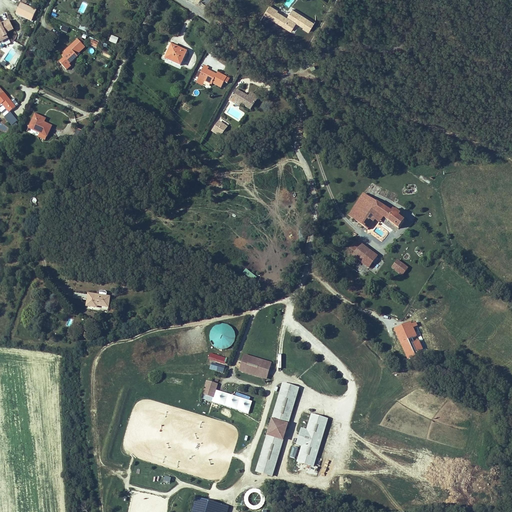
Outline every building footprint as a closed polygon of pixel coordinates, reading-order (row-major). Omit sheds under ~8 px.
[(36,11),(21,4),(16,15),(32,22),(36,11)] [(269,5),(263,15),(291,31),(295,24),(309,32),(315,21),(291,9),(288,16),(269,5)] [(0,40),(7,37),(6,34),(13,31),(9,21),(0,25),(0,40)] [(111,35),(109,41),(116,44),(118,38),(111,35)] [(96,48),(99,43),(90,39),(88,45),(96,48)] [(66,70),(71,66),(69,64),(78,57),(76,55),(74,53),(77,50),(79,53),(83,49),(76,41),(69,48),(70,49),(66,53),(68,55),(64,58),(59,62),(66,70)] [(172,45),(178,47),(179,46),(169,42),(162,58),(165,60),(166,58),(172,45)] [(172,45),(166,58),(180,65),(187,51),(178,47),(172,45)] [(230,79),(218,72),(217,74),(216,76),(215,75),(216,73),(207,69),(208,67),(204,65),(202,70),(203,70),(197,81),(204,85),(206,81),(212,84),(213,83),(222,87),(225,82),(228,83),(230,79)] [(236,89),(231,97),(251,110),(259,98),(251,93),(248,97),(236,89)] [(0,94),(0,105),(2,104),(9,112),(15,107),(4,92),(0,94)] [(0,110),(12,126),(17,122),(9,112),(2,104),(0,105),(0,110)] [(40,122),(42,118),(35,115),(29,128),(46,136),(51,127),(43,123),(40,122)] [(221,136),(227,127),(219,121),(213,131),(221,136)] [(81,139),(82,132),(75,131),(74,138),(81,139)] [(377,202),(372,199),(364,193),(349,215),(369,229),(375,220),(379,223),(384,217),(400,228),(405,221),(398,216),(400,214),(386,203),(383,207),(377,202)] [(380,266),(384,261),(357,240),(350,247),(355,252),(351,256),(357,261),(352,268),(374,284),(385,270),(380,266)] [(412,264),(401,255),(397,260),(408,268),(412,264)] [(403,275),(408,268),(397,260),(392,267),(403,275)] [(246,269),(242,273),(253,282),(256,277),(246,269)] [(88,299),(87,306),(97,307),(97,305),(108,307),(109,297),(89,294),(88,294),(88,299)] [(207,341),(225,353),(238,333),(219,321),(207,341)] [(225,364),(227,358),(209,354),(208,360),(225,364)] [(271,366),(246,358),(241,374),(267,382),(271,366)] [(223,373),(225,366),(212,362),(210,369),(223,373)] [(218,387),(207,384),(203,396),(214,400),(218,387)] [(299,391),(284,386),(257,474),(272,479),(299,391)] [(328,422),(312,417),(307,433),(301,431),(297,446),(303,448),(298,463),(313,468),(328,422)] [(221,511),(222,507),(196,500),(192,511),(221,511)]
